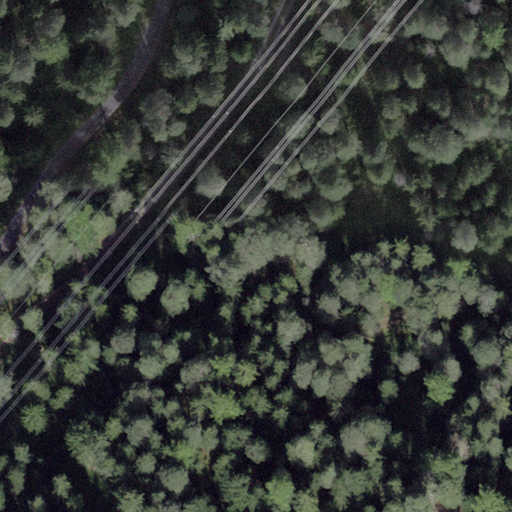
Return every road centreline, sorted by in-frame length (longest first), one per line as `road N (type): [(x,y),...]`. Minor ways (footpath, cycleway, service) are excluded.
road 1 (track): [(0,296),(180,119),(276,0)]
road 2 (track): [(0,251),(50,163),(130,86),(166,0)]
